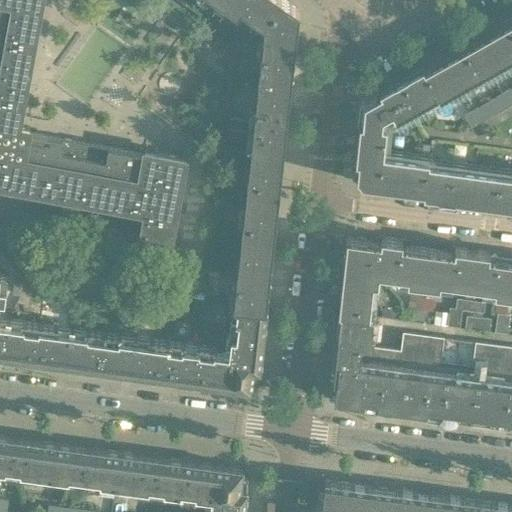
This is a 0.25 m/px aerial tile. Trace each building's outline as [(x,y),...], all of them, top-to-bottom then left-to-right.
[(0,0),(0,181),(133,207),(132,216),(143,218),(139,235),(170,241),(185,156),(157,150),(144,147),(143,152),(28,130),(29,126),(18,124),(40,0),(0,0)] [(274,0),(218,0),(236,12),(240,8),(255,19),(258,16),(262,19),(274,0)] [(285,133),(293,59),(298,9),(285,0),(274,0),(262,19),(258,16),(255,19),(264,24),(252,129),(285,133)] [(511,15),(423,66),(422,64),(379,88),(380,91),(363,100),(361,120),(358,120),(354,158),(357,159),(356,175),(361,181),(423,189),(422,192),(511,204),(511,170),(428,160),(428,157),(383,151),(386,123),(381,123),(382,115),(391,110),(395,117),(437,93),(438,96),(439,95),(511,53),(511,15)] [(511,86),(464,114),(470,125),(511,101),(511,86)] [(242,142),(243,129),(228,127),(226,140),(242,142)] [(276,207),(285,133),(252,129),(244,205),(276,207)] [(237,166),(222,165),(220,181),(235,182),(237,166)] [(265,308),(274,233),(276,207),(244,205),(233,304),(265,308)] [(423,282),(428,247),(407,244),(404,240),(405,238),(377,234),(377,237),(374,239),(365,238),(365,237),(355,236),(355,237),(346,235),(337,311),(372,315),(372,313),(370,313),(374,282),(368,282),(369,271),(409,276),(408,280),(423,282)] [(511,257),(494,255),(492,252),(492,250),(451,244),(451,247),(448,249),(428,247),(423,282),(440,284),(441,280),(494,288),(494,291),(511,293),(511,257)] [(0,306),(2,307),(7,273),(0,272),(0,353),(3,354),(8,317),(0,315),(0,306)] [(20,293),(22,281),(13,280),(12,292),(20,293)] [(45,284),(36,283),(35,295),(43,296),(45,284)] [(53,285),(45,284),(43,296),(51,297),(53,285)] [(206,301),(207,291),(178,288),(177,297),(206,301)] [(107,292),(94,291),(92,303),(105,305),(107,292)] [(134,296),(107,292),(105,305),(132,308),(134,296)] [(459,326),(461,308),(483,311),(485,301),(456,297),(455,306),(449,305),(447,324),(459,326)] [(154,311),(169,313),(171,301),(155,299),(154,311)] [(187,303),(171,301),(169,313),(186,315),(187,303)] [(265,308),(233,304),(233,305),(228,332),(231,333),(230,344),(261,347),(265,308)] [(218,320),(220,308),(204,305),(202,318),(218,320)] [(412,317),(424,319),(426,309),(413,307),(412,317)] [(371,343),(373,333),(370,332),(372,315),(337,311),(329,390),(334,391),(333,398),(361,401),(369,344),(369,343),(371,343)] [(494,330),(506,332),(509,313),(497,312),(494,330)] [(464,326),(489,329),(490,317),(466,314),(464,326)] [(71,325),(8,317),(3,354),(66,362),(71,325)] [(97,366),(102,329),(71,325),(66,362),(97,366)] [(129,371),(134,334),(102,329),(97,366),(129,371)] [(489,418),(499,343),(402,330),(400,348),(369,344),(361,401),(489,418)] [(198,342),(134,334),(129,371),(193,379),(198,342)] [(217,345),(198,342),(193,379),(224,384),(229,350),(216,348),(217,345)] [(511,344),(499,343),(489,418),(511,421),(511,344)] [(261,347),(230,344),(229,350),(224,384),(251,387),(252,381),(257,381),(261,347)] [(0,470),(51,477),(56,441),(0,433),(0,470)] [(88,446),(56,441),(51,477),(84,481),(88,446)] [(147,490),(152,454),(88,446),(84,481),(147,490)] [(244,501),(247,473),(241,473),(242,466),(152,454),(147,490),(195,496),(195,494),(197,494),(197,492),(210,494),(209,505),(221,506),(222,498),(244,501)] [(318,485),(315,511),(344,511),(349,482),(324,478),(323,485),(318,485)] [(377,511),(381,486),(349,482),(344,511),(377,511)] [(473,511),(476,499),(381,486),(377,511),(473,511)] [(243,511),(244,501),(222,498),(221,506),(209,505),(208,511),(243,511)] [(511,511),(511,503),(476,499),(473,511),(511,511)] [(46,511),(79,511),(80,507),(48,503),(46,511)]
